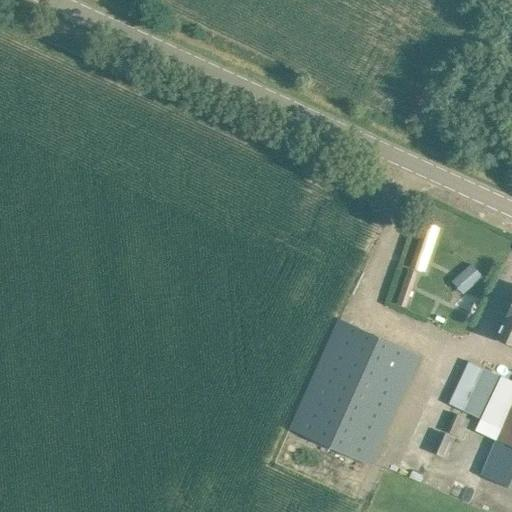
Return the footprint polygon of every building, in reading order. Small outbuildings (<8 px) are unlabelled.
[(428,221),(418,249),(432,254),(443,226),(428,221)] [(455,280),(467,293),(486,276),(474,263),(455,280)] [(418,272),(409,270),(398,305),(406,307),(418,272)] [(505,320),(498,336),(511,342),(511,304),(505,319),(505,320)] [(422,353),(343,318),(294,428),(372,463),(422,353)] [(468,361),(450,402),(482,417),(501,376),(468,361)] [(511,404),(482,475),(511,487),(511,404)] [(447,431),(462,438),(470,420),(455,413),(447,431)] [(434,454),(446,459),(455,437),(443,432),(434,454)]
